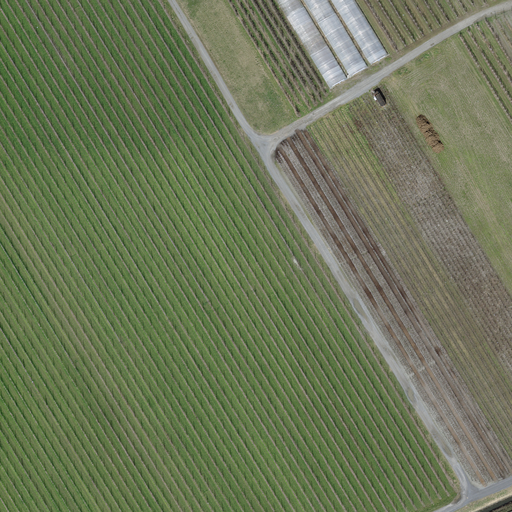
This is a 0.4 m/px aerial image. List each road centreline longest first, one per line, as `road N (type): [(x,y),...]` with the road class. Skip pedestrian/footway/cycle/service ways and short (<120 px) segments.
road 1 (track): [(471,496),(168,0)]
road 2 (track): [(260,147),(449,31),(511,4)]
